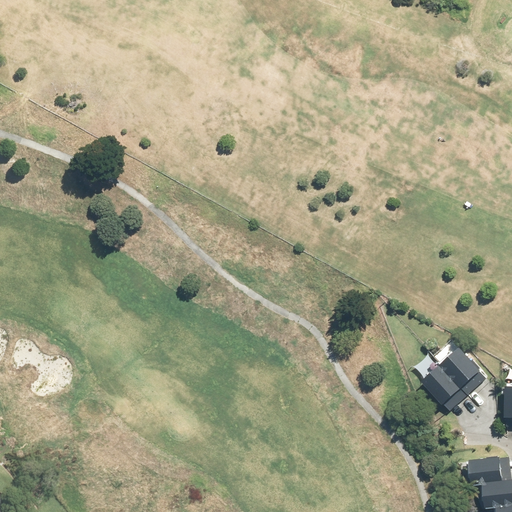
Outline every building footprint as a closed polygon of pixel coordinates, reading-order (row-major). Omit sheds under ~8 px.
[(439,361),(468,392),(486,375),(457,344),(439,361)] [(439,361),(420,379),(449,410),(468,392),(439,361)] [(511,383),(504,383),(503,414),(511,414),(511,383)] [(481,480),(511,476),(509,456),(500,457),(499,453),(467,457),(470,482),(481,481),(481,480)] [(481,480),(481,481),(483,505),(494,504),(494,503),(511,500),(511,476),(481,480)] [(511,511),(511,500),(494,503),(494,504),(495,511),(511,511)]
